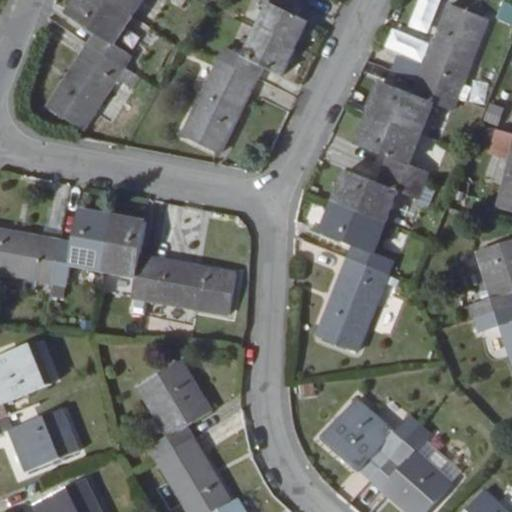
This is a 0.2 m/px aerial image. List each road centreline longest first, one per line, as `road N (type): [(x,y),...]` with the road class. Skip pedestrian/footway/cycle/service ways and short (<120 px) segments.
road 1 (residential): [(0,145),(275,198)]
road 2 (residential): [(272,439),(275,198)]
road 3 (residential): [(275,198),(377,0)]
